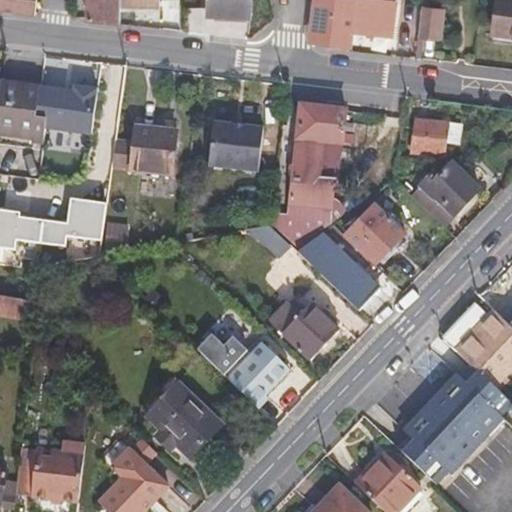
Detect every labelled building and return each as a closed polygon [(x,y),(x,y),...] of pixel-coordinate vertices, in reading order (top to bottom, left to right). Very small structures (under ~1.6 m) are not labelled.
[(0,0),(0,10),(39,14),(39,5),(39,0),(0,0)] [(91,0),(91,18),(121,23),(121,13),(122,5),(121,0),(91,0)] [(121,0),(122,5),(121,13),(143,13),(144,7),(160,7),(160,0),(121,0)] [(210,0),(210,17),(252,20),(253,0),(210,0)] [(316,0),(312,33),(325,47),(350,47),(352,32),(392,35),(395,2),(373,0),(316,0)] [(511,0),(498,0),(494,34),(511,36),(511,0)] [(421,17),(416,60),(421,60),(424,39),(438,39),(440,19),(421,17)] [(0,92),(0,137),(44,143),(46,129),(48,112),(41,111),(45,81),(43,81),(2,76),(0,92)] [(45,81),(41,111),(48,112),(46,129),(92,135),(99,85),(76,82),(76,86),(45,81)] [(301,106),(289,205),(329,209),(331,198),(333,179),(318,177),(322,142),(342,144),(346,111),(301,106)] [(417,121),(413,153),(444,157),(448,125),(417,121)] [(215,123),(212,149),(231,151),(235,125),(215,123)] [(212,149),(210,165),(258,171),(263,128),(235,125),(231,151),(212,149)] [(117,142),(113,169),(169,175),(175,133),(136,129),(134,144),(117,142)] [(322,142),(318,177),(333,179),(338,180),(342,144),(322,142)] [(431,175),(418,189),(420,192),(430,202),(432,200),(443,211),(450,217),(474,191),(448,166),(436,178),(431,175)] [(413,200),(435,221),(443,211),(432,200),(430,202),(420,192),(413,200)] [(273,224),(297,247),(346,211),(337,200),(331,198),(329,209),(327,222),(288,217),(274,216),(273,224)] [(107,205),(71,200),(68,222),(19,215),(20,209),(0,206),(0,244),(17,247),(19,237),(67,244),(69,234),(102,238),(107,205)] [(289,205),(288,217),(327,222),(329,209),(289,205)] [(344,238),(371,264),(401,234),(373,208),(344,238)] [(251,228),(278,254),(289,245),(269,225),(251,228)] [(301,250),(362,310),(383,288),(326,232),(301,250)] [(0,297),(0,316),(25,322),(28,303),(0,297)] [(494,311),(511,327),(511,307),(505,300),(494,311)] [(441,335),(475,368),(495,388),(511,370),(511,327),(494,311),(488,317),(475,302),(441,335)] [(269,322),(308,361),(335,332),(307,305),(297,316),(285,305),(269,322)] [(202,357),(241,393),(256,408),(266,398),(262,394),(283,372),(258,348),(248,357),(241,350),(225,365),(210,350),(202,357)] [(442,391),(431,402),(476,444),(486,435),(489,438),(504,420),(502,417),(511,406),(511,403),(495,388),(475,368),(463,381),(460,378),(445,394),(442,391)] [(147,418),(161,431),(155,437),(170,452),(176,446),(190,459),(220,426),(177,386),(147,418)] [(411,436),(399,447),(438,484),(448,474),(452,478),(468,461),(464,456),(476,444),(431,402),(419,414),(422,418),(408,432),(411,436)] [(37,448),(31,495),(78,501),(85,444),(64,441),(63,451),(37,448)] [(128,452),(142,465),(154,453),(140,441),(128,452)] [(118,442),(100,460),(109,469),(126,450),(118,442)] [(17,480),(16,493),(31,495),(37,448),(21,446),(17,480)] [(120,479),(97,505),(103,511),(144,511),(165,488),(142,465),(128,452),(126,450),(109,469),(120,479)] [(387,454),(357,484),(386,511),(407,511),(426,492),(422,488),(387,454)] [(3,478),(0,496),(0,503),(14,505),(16,493),(17,480),(3,478)] [(363,511),(337,487),(312,511),(363,511)]
